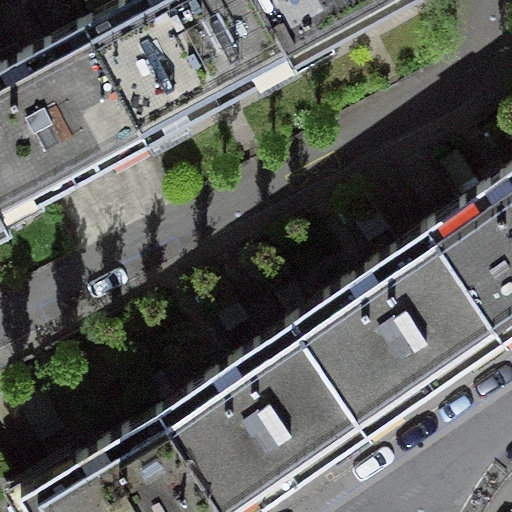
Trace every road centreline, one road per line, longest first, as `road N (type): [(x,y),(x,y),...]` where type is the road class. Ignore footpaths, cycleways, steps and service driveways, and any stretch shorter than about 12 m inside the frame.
road 1 (residential): [(0,319),(450,83),(475,60),(481,0)]
road 2 (residential): [(388,506),(511,414)]
